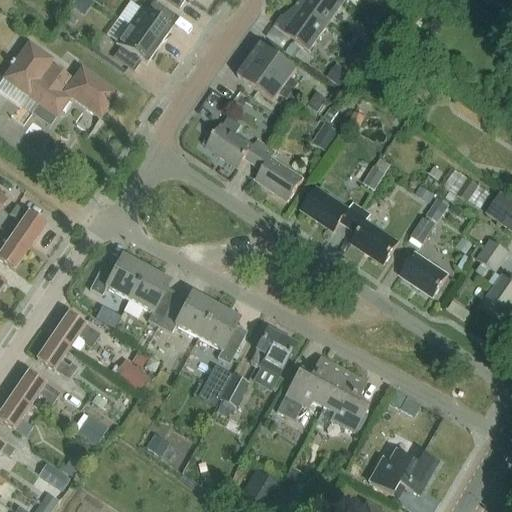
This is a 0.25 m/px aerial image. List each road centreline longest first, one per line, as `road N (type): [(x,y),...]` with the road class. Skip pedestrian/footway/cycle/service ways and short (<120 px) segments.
road 1 (unclassified): [(110,223),(508,436)]
road 2 (unclassified): [(511,389),(160,159)]
road 3 (residential): [(160,159),(165,124),(251,12),(251,0)]
road 4 (residential): [(0,375),(110,223)]
